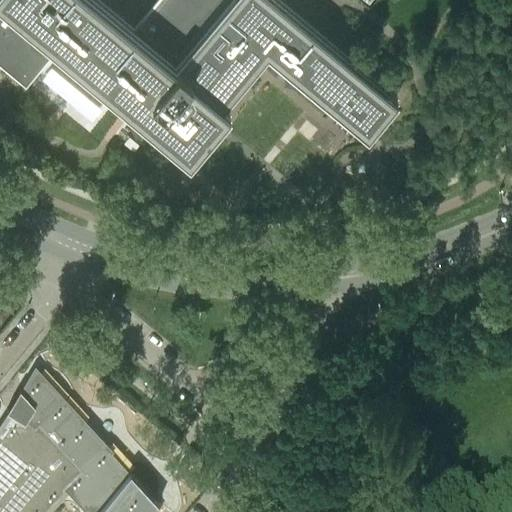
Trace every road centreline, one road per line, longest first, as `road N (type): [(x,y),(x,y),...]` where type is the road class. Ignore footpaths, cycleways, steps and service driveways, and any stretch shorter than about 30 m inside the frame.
road 1 (secondary): [(73,257),(209,291),(317,290),(427,267),(511,232)]
road 2 (secondary): [(511,212),(422,248),(320,270),(219,269),(84,237)]
road 3 (unclassified): [(56,289),(90,304),(342,511)]
